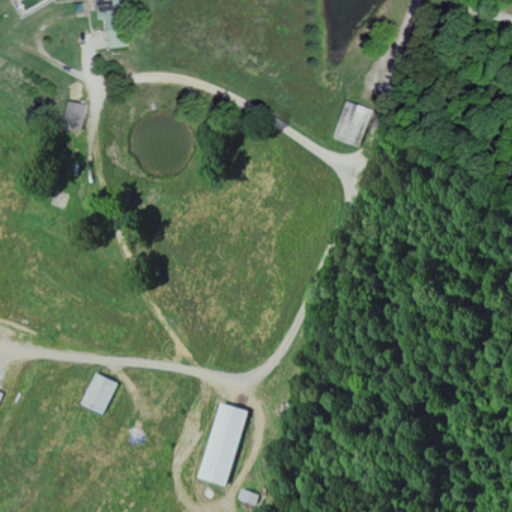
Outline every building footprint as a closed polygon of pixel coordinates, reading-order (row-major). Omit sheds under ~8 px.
[(127,47),(123,0),(96,0),(98,19),(106,18),(109,48),(127,47)] [(89,105),(68,100),(62,127),(83,132),(89,105)] [(371,109),(345,101),(334,139),(360,146),(371,109)] [(80,406),(104,415),(116,382),(93,373),(80,406)] [(225,486),(247,411),(218,403),(196,478),(225,486)]
